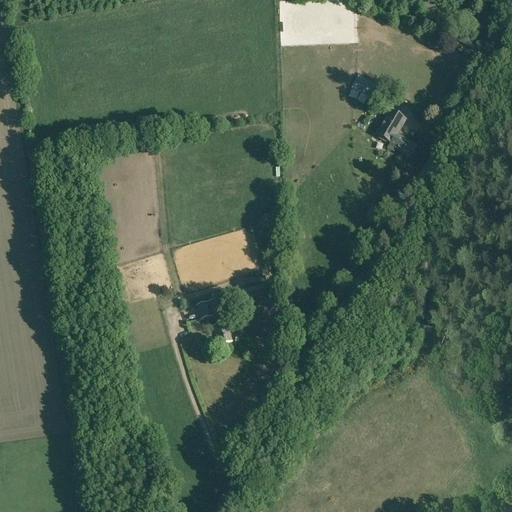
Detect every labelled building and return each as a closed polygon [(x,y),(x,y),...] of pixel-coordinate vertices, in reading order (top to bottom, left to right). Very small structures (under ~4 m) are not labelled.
[(424,0),(424,9),(437,10),(437,0),(424,0)] [(461,43),(473,51),(479,41),(467,33),(461,43)] [(379,87),(359,76),(352,89),(372,99),(379,87)] [(377,136),(391,144),(389,146),(410,158),(417,147),(397,135),(406,120),(391,112),(377,136)] [(282,228),(273,223),(266,234),(275,239),(282,228)] [(231,295),(234,305),(258,298),(258,299),(269,296),(266,285),(231,295)] [(214,316),(217,325),(213,326),(219,346),(233,341),(226,322),(225,322),(222,313),(224,313),(219,299),(197,305),(201,319),(214,316)]
